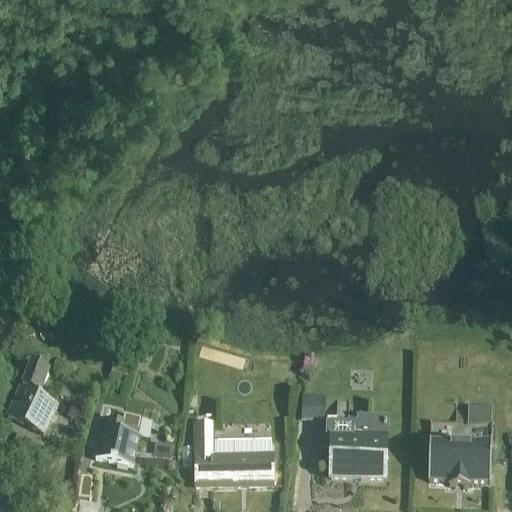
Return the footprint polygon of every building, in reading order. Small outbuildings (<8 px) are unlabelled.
[(44,436),(58,407),(40,398),(51,374),(31,364),(14,400),(16,401),(8,419),(44,436)] [(109,380),(126,385),(130,371),(114,366),(109,380)] [(297,397),(297,422),(321,422),(322,397),(297,397)] [(92,407),(79,401),(77,406),(74,404),(67,419),(75,423),(73,427),(81,431),(92,407)] [(185,423),(208,424),(208,415),(186,414),(185,423)] [(133,470),(139,438),(138,438),(142,420),(124,416),(122,425),(97,421),(94,440),(99,441),(95,462),(133,470)] [(385,482),(387,422),(326,421),(326,447),(331,447),(330,481),(385,482)] [(449,485),(449,489),(469,489),(469,485),(490,486),(492,427),(430,425),(428,484),(449,485)] [(273,489),(272,443),(214,444),(214,427),(195,427),(196,490),(273,489)] [(162,446),(161,459),(173,460),(174,448),(162,446)] [(81,474),(77,499),(91,501),(95,475),(81,474)]
